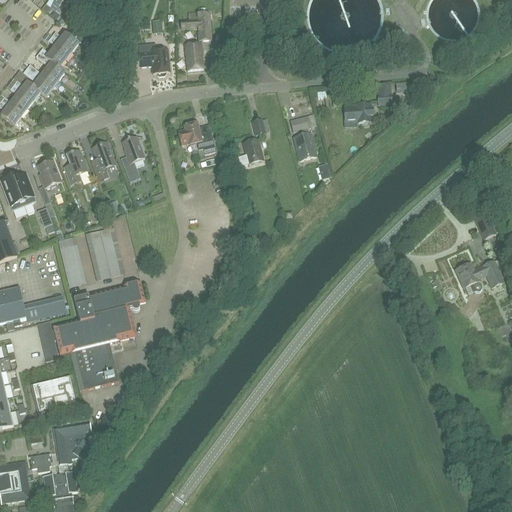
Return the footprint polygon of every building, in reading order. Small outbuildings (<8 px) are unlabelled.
[(50,0),(55,4),(51,10),(55,13),(58,9),(62,12),(71,1),(70,0),(50,0)] [(211,42),(209,15),(198,16),(197,14),(179,15),(180,32),(198,31),(199,42),(211,42)] [(160,28),(164,28),(165,35),(171,34),(170,18),(160,19),(160,28)] [(55,34),(52,38),(72,54),(79,46),(65,35),(62,39),(55,34)] [(88,40),(80,34),(75,40),(83,46),(88,40)] [(72,54),(52,38),(48,43),(55,48),(52,51),(66,62),(72,54)] [(204,71),(201,45),(185,47),(188,72),(204,71)] [(152,67),(153,76),(157,75),(157,77),(159,78),(164,78),(166,76),(166,75),(170,74),(167,51),(149,52),(149,46),(139,47),(140,55),(139,55),(140,68),(152,67)] [(43,50),(39,54),(59,70),(66,62),(52,51),(49,55),(43,50)] [(65,74),(59,70),(39,54),(36,59),(48,68),(45,72),(58,83),(65,74)] [(30,67),(26,71),(52,91),(58,83),(45,72),(42,77),(30,67)] [(52,91),(26,71),(23,75),(29,80),(35,85),(32,88),(26,84),(40,95),(46,99),(52,91)] [(17,83),(14,87),(33,103),(40,95),(26,84),(23,88),(17,83)] [(33,103),(14,87),(10,91),(17,96),(14,100),(27,111),(33,103)] [(391,106),(390,95),(377,96),(378,107),(391,106)] [(4,99),(1,104),(21,119),(27,111),(14,100),(10,104),(4,99)] [(21,119),(1,104),(0,104),(0,109),(4,113),(1,117),(14,127),(21,119)] [(345,125),(356,124),(356,125),(372,124),(371,106),(355,107),(344,108),(345,125)] [(291,123),(293,134),(311,130),(308,119),(291,123)] [(252,124),(256,138),(265,135),(265,133),(269,132),(267,122),(262,124),(262,122),(252,124)] [(216,154),(211,136),(200,138),(197,125),(184,128),(186,132),(179,134),(182,147),(189,145),(189,146),(197,144),(199,152),(203,151),(205,156),(216,154)] [(311,136),(294,140),(296,146),(298,146),(303,162),(314,159),(311,145),(313,145),(311,136)] [(140,180),(136,169),(144,166),(142,161),(145,160),(137,139),(142,137),(130,142),(129,141),(128,141),(128,142),(122,145),(127,158),(120,161),(130,184),(140,180)] [(264,165),(258,141),(243,145),(249,169),(253,170),(258,168),(264,165)] [(93,168),(96,176),(99,183),(108,180),(105,170),(115,166),(108,147),(93,152),(98,166),(93,168)] [(88,174),(80,153),(66,158),(71,170),(66,172),(65,169),(64,169),(71,188),(81,184),(79,177),(87,173),(87,174),(88,174)] [(44,191),(45,191),(61,184),(53,163),(38,169),(43,181),(41,182),(43,188),(44,191)] [(327,167),(318,171),(322,184),(332,181),(327,167)] [(16,177),(12,179),(24,208),(36,203),(34,198),(26,177),(25,178),(24,175),(17,178),(16,177)] [(24,208),(12,179),(1,183),(10,208),(12,212),(24,208)] [(45,207),(50,205),(48,197),(42,199),(45,207)] [(115,201),(115,211),(124,211),(124,201),(115,201)] [(52,226),(46,210),(38,213),(44,229),(52,226)] [(132,271),(146,268),(141,247),(138,248),(132,215),(121,217),(132,271)] [(486,215),(474,220),(484,242),(496,236),(486,215)] [(92,222),(89,216),(82,219),(84,225),(92,222)] [(0,264),(17,258),(4,222),(0,223),(0,264)] [(503,285),(494,263),(479,270),(478,274),(475,275),(471,266),(455,272),(463,290),(479,283),(478,281),(486,278),(492,290),(503,285)] [(54,332),(52,332),(55,343),(58,342),(61,356),(71,354),(76,353),(85,392),(119,384),(109,345),(135,338),(128,312),(130,311),(129,311),(132,310),(132,311),(133,312),(134,313),(135,313),(136,313),(137,313),(138,313),(138,312),(139,312),(139,311),(140,310),(140,309),(139,305),(145,304),(140,284),(74,301),(79,324),(54,330),(54,332)] [(0,326),(13,323),(14,325),(27,322),(26,320),(27,324),(38,321),(66,315),(62,301),(24,310),(19,290),(0,294),(0,326)] [(37,326),(46,364),(59,361),(50,324),(37,326)] [(80,393),(85,392),(76,353),(71,354),(80,393)] [(70,378),(32,387),(39,415),(77,405),(70,378)] [(0,416),(10,414),(7,401),(0,402),(0,416)] [(10,414),(0,416),(0,430),(13,427),(10,414)] [(58,456),(60,467),(57,467),(57,468),(72,465),(72,461),(79,460),(80,458),(90,465),(97,455),(87,448),(89,446),(87,438),(92,438),(90,423),(89,423),(90,425),(54,431),(57,451),(61,450),(61,455),(58,456)] [(43,443),(42,436),(30,437),(31,445),(43,443)] [(31,459),(32,471),(37,471),(38,475),(50,473),(49,469),(51,468),(50,456),(51,456),(29,459),(29,460),(31,459)] [(30,501),(28,483),(34,482),(33,475),(27,476),(25,464),(0,468),(0,498),(1,507),(2,507),(2,505),(30,501)] [(76,473),(57,476),(44,478),(48,499),(53,498),(54,511),(75,511),(72,494),(79,493),(77,493),(74,474),(76,474),(76,473)]
